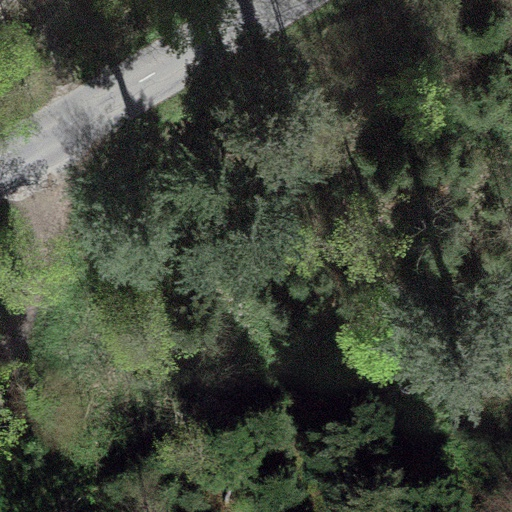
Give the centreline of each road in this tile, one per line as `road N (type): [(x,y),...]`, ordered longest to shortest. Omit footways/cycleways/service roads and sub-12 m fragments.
road 1 (track): [(0,361),(73,129),(36,0)]
road 2 (tertiary): [(289,0),(0,169)]
